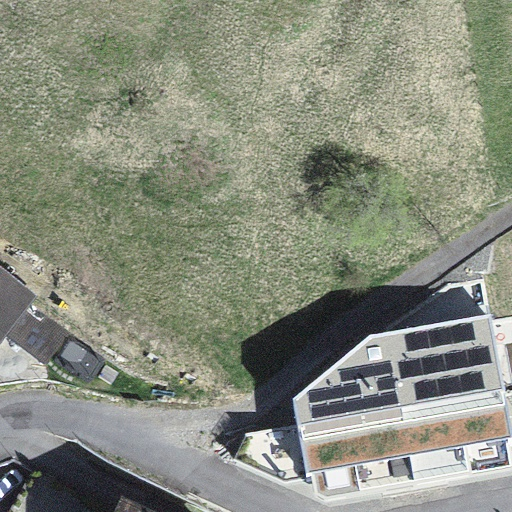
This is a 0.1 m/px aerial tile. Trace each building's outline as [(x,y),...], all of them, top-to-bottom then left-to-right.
[(0,333),(25,301),(0,282),(0,333)] [(511,432),(505,398),(495,346),(491,321),(387,340),(415,490),(511,472),(511,459),(508,438),(511,436),(511,432)] [(415,490),(387,340),(370,343),(294,409),(297,428),(249,436),(235,463),(284,488),(311,482),(314,502),(325,506),(415,490)] [(511,396),(511,342),(495,346),(505,398),(511,396)] [(107,511),(87,501),(81,511),(107,511)]
